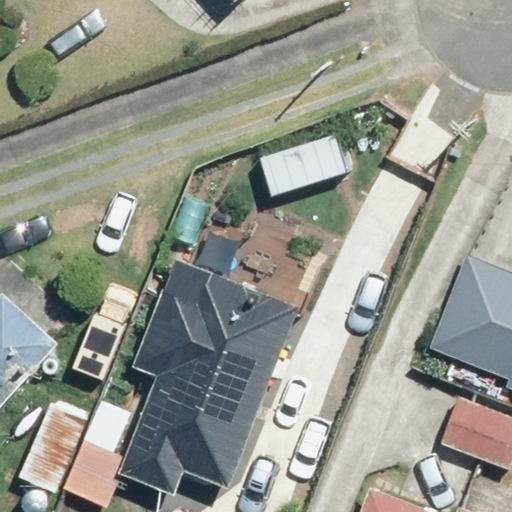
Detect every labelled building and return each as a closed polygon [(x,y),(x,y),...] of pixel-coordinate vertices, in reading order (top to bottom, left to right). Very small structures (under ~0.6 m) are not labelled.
[(511,269),(474,255),(437,346),(511,375),(511,269)] [(306,303),(184,257),(145,363),(166,371),(129,471),(181,490),(188,470),(237,488),(306,303)] [(0,415),(68,344),(11,289),(0,300),(0,415)] [(63,485),(94,408),(65,396),(34,473),(63,485)] [(511,414),(467,397),(451,439),(511,462),(511,414)] [(450,511),(381,485),(370,511),(483,511),(461,503),(457,511),(450,511)]
